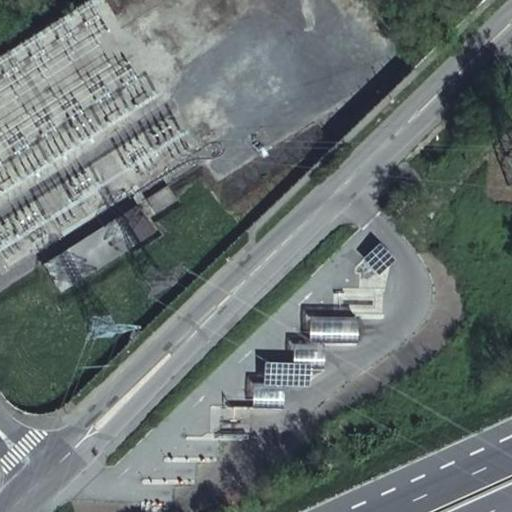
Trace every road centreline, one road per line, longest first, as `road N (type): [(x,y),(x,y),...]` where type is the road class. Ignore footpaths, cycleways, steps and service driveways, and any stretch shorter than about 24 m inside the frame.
road 1 (tertiary): [(36,482),(511,28)]
road 2 (trunk): [(511,460),(397,511)]
